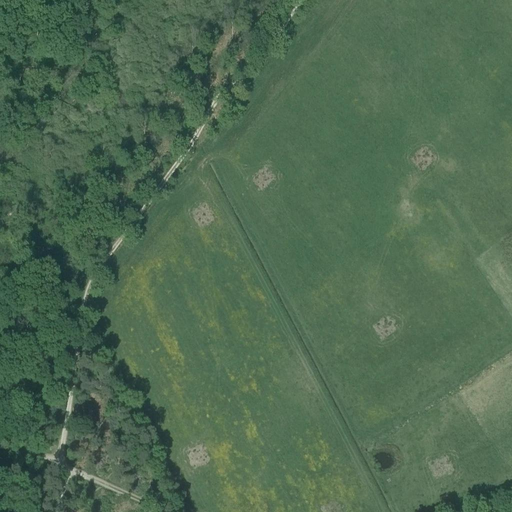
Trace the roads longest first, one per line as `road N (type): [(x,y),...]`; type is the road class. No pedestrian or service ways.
road 1 (track): [(55,511),(89,285),(215,100),(257,62),(301,0)]
road 2 (track): [(0,445),(58,459),(153,511)]
